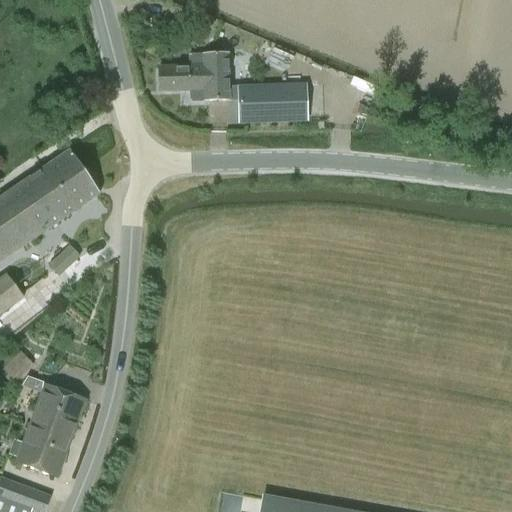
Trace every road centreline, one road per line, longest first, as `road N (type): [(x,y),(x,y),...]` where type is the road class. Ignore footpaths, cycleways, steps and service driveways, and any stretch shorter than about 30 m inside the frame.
road 1 (tertiary): [(511,188),(287,167),(136,166)]
road 2 (unclassified): [(70,511),(107,424),(135,273),(136,166)]
road 3 (tertiary): [(136,166),(100,0)]
